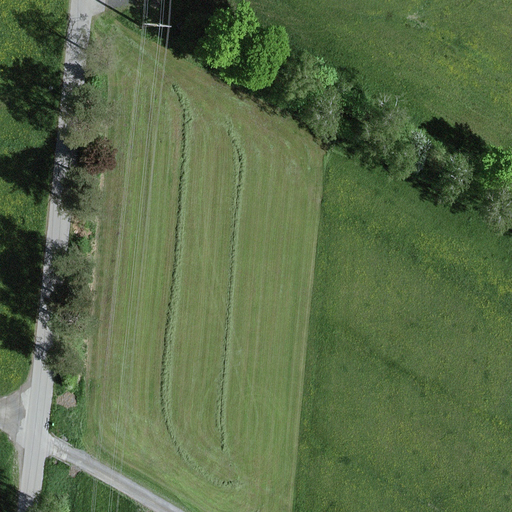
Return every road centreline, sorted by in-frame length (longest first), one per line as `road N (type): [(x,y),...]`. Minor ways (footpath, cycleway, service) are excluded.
road 1 (track): [(40,430),(85,0)]
road 2 (track): [(40,430),(53,447),(171,511)]
